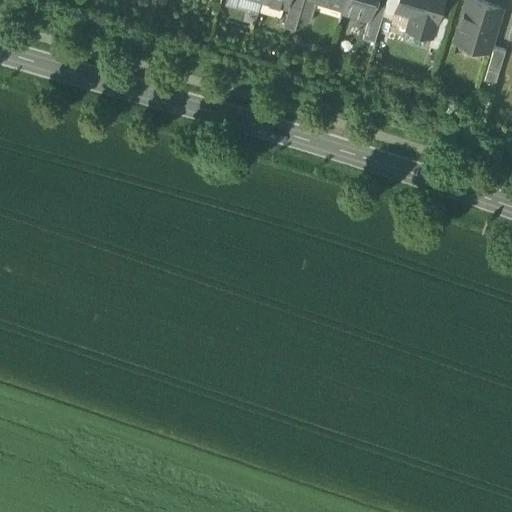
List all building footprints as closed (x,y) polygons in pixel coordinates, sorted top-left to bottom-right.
[(298,19),(303,0),(290,0),(283,25),(295,29),(298,19)] [(303,0),(298,19),(310,22),(316,1),(315,0),(303,0)] [(342,9),(344,0),(315,0),(316,1),(342,9)] [(344,0),(342,9),(369,16),(372,3),(373,0),(344,0)] [(382,15),(394,18),(396,9),(399,0),(386,0),(385,7),(382,15)] [(408,27),(431,34),(436,15),(440,0),(399,0),(396,9),(412,14),(408,27)] [(472,44),(489,49),(501,7),(477,0),(465,0),(454,39),(457,40),(460,44),(467,47),(472,44)] [(362,38),(374,42),(382,15),(385,7),(372,3),(369,16),(362,38)] [(428,45),(439,49),(448,18),(436,15),(431,34),(428,45)] [(484,81),(495,85),(505,50),(494,47),(484,81)]
